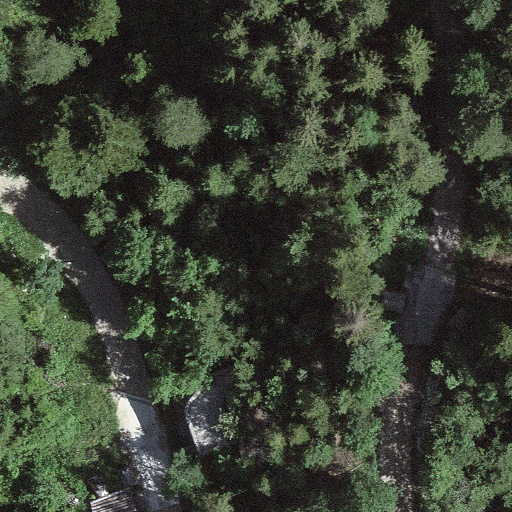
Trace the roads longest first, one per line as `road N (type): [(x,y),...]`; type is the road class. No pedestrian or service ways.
road 1 (track): [(388,511),(392,446),(449,186),(450,0)]
road 2 (track): [(0,188),(64,226),(132,363),(163,511)]
